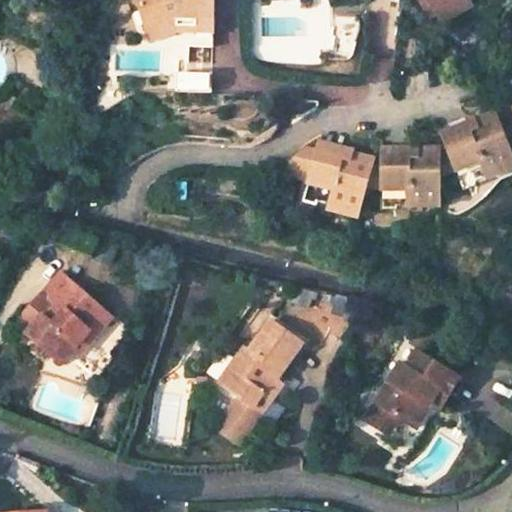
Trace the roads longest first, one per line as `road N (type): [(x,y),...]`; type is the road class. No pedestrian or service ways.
road 1 (residential): [(511,330),(0,209)]
road 2 (residential): [(144,485),(267,485),(383,511)]
road 3 (residential): [(0,438),(144,485)]
